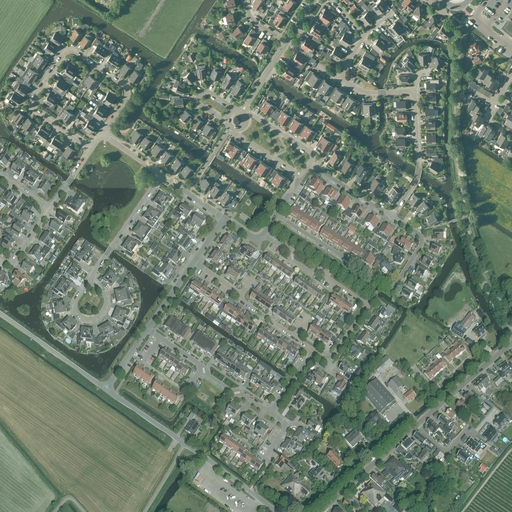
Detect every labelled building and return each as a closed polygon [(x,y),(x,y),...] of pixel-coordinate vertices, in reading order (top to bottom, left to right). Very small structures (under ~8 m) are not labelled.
[(238,0),(226,0),(227,0),(226,0),(229,9),(236,7),(235,2),(239,1),(238,0)] [(260,10),(263,5),(254,0),(252,4),(258,8),(256,10),(261,14),(263,11),(260,10)] [(380,0),(377,0),(376,2),(382,10),(386,6),(380,0)] [(412,2),(413,0),(412,0),(399,0),(396,5),(401,9),(405,6),(410,10),(415,4),(412,2)] [(291,12),(294,7),(286,2),(283,6),(291,12)] [(378,13),(382,10),(376,2),(371,6),(370,4),(368,6),(372,10),(374,8),(378,13)] [(347,8),(348,9),(352,13),(357,8),(354,4),(350,7),(349,6),(347,8)] [(412,13),(419,18),(423,13),(423,14),(425,12),(424,12),(425,11),(419,5),(412,13)] [(366,10),(363,13),(364,14),(370,21),(374,17),(369,12),(372,10),(368,6),(365,8),(366,10)] [(287,18),(282,15),(283,12),(277,8),(274,13),(277,15),(275,17),(284,23),(287,18)] [(330,11),(329,12),(325,9),(322,14),(331,20),(332,20),(333,19),(334,19),(334,18),(334,17),(334,16),(336,13),(332,11),(331,10),(330,10),(330,11)] [(234,17),(237,17),(237,13),(225,15),(228,24),(235,23),(234,17)] [(328,24),(331,20),(322,14),(319,19),(323,21),(321,24),(327,27),(328,24)] [(364,14),(360,17),(360,18),(362,20),(366,24),(370,21),(364,14)] [(427,26),(430,28),(437,20),(432,16),(428,21),(425,19),(420,24),(426,28),(427,26)] [(281,27),(284,23),(275,17),(274,20),(270,18),(268,22),(273,26),(275,23),(281,27)] [(404,27),(403,26),(405,25),(405,24),(402,21),(399,18),(399,17),(397,19),(394,21),(395,22),(392,24),(402,35),(405,33),(405,31),(402,29),(404,27)] [(321,24),(320,26),(316,23),(313,28),(320,33),(322,30),(324,32),(325,30),(327,31),(329,28),(327,27),(321,24)] [(341,31),(338,35),(341,37),(349,42),(352,37),(347,33),(349,30),(347,29),(349,27),(345,23),(344,26),(341,31)] [(240,30),(243,27),(241,24),(232,31),(233,32),(230,34),(231,35),(233,36),(234,37),(236,36),(237,38),(243,34),(240,30)] [(401,36),(402,35),(392,24),(389,27),(389,26),(386,28),(393,37),(398,32),(401,36)] [(438,32),(446,39),(451,32),(443,25),(440,29),(437,26),(431,32),(435,35),(438,32)] [(319,35),(320,33),(313,28),(310,33),(314,35),(312,38),(319,42),(322,38),(319,35)] [(70,37),(77,42),(82,34),(75,29),(70,37)] [(256,39),(252,36),(255,31),(252,29),(244,40),(243,43),(247,45),(250,44),(252,45),(251,48),(254,50),(260,40),(257,38),(256,39)] [(50,39),(58,45),(63,38),(55,32),(50,39)] [(383,47),(386,43),(388,45),(390,42),(382,33),(380,36),(379,35),(377,37),(378,38),(375,41),(383,47)] [(86,49),(92,41),(93,39),(93,37),(88,34),(86,34),(85,36),(79,44),(86,49)] [(312,38),(311,40),(306,37),(304,42),(311,47),(313,44),(314,45),(316,44),(317,45),(319,42),(312,38)] [(347,46),(349,42),(341,37),(340,38),(338,37),(337,37),(336,39),(334,38),(332,41),(334,42),(339,45),(339,44),(340,45),(343,43),(347,46)] [(98,45),(100,41),(97,39),(94,45),(96,46),(92,53),(95,56),(95,55),(96,56),(102,47),(98,45)] [(258,49),(256,51),(261,55),(263,53),(262,53),(263,52),(267,55),(268,52),(267,51),(269,47),(264,44),(267,41),(263,39),(261,42),(257,48),(258,49)] [(56,47),(49,42),(46,40),(40,48),(44,50),(44,49),(46,50),(44,54),(47,56),(49,53),(52,54),(53,54),(54,52),(54,51),(56,47)] [(378,53),(383,47),(375,41),(373,44),(372,43),(370,46),(372,48),(370,50),(376,56),(378,53)] [(315,49),(311,47),(304,42),(301,47),(305,49),(303,52),(312,57),(314,54),(312,53),(315,49)] [(334,42),(332,44),(335,46),(332,51),(340,56),(343,51),(338,47),(339,45),(334,42)] [(471,52),(470,54),(470,55),(472,54),(475,52),(476,53),(480,50),(480,49),(482,48),(479,44),(478,45),(476,42),(473,44),(470,46),(472,50),(470,51),(471,52)] [(102,47),(96,56),(97,56),(97,57),(100,59),(101,58),(101,59),(105,52),(108,54),(111,49),(109,47),(105,44),(102,47)] [(114,51),(111,49),(108,54),(110,56),(106,62),(106,63),(109,65),(109,64),(110,65),(116,57),(118,54),(114,51)] [(47,60),(48,60),(41,56),(43,53),(38,50),(36,52),(37,53),(34,57),(44,64),(45,63),(46,64),(48,61),(47,60)] [(338,60),(340,56),(332,51),(331,53),(327,51),(325,55),(330,59),(332,56),(338,60)] [(369,66),(375,57),(366,51),(362,56),(363,57),(361,60),(369,66)] [(312,57),(303,52),(302,54),(297,52),(294,56),(304,62),(306,63),(308,59),(310,60),(312,57)] [(427,53),(419,54),(419,63),(420,64),(422,64),(423,63),(427,63),(427,53)] [(439,68),(444,57),(440,55),(439,58),(436,56),(435,57),(432,56),(429,61),(432,63),(431,65),(439,68)] [(294,56),(292,61),(296,63),(294,66),(301,70),(303,68),(301,66),(304,62),(294,56)] [(482,61),(481,59),(479,56),(473,60),(476,65),(482,61)] [(44,64),(34,57),(31,61),(30,61),(28,63),(34,67),(35,65),(41,69),(42,69),(45,66),(44,65),(44,64)] [(119,62),(121,64),(125,58),(122,57),(120,60),(116,57),(110,65),(111,66),(111,67),(114,69),(114,68),(115,68),(119,62)] [(405,62),(403,65),(410,71),(413,68),(414,68),(416,66),(415,65),(416,65),(409,58),(408,59),(406,57),(403,60),(405,62)] [(366,71),(369,66),(361,60),(359,63),(358,63),(356,65),(366,71)] [(32,70),(34,67),(28,63),(26,66),(27,67),(24,71),(25,71),(35,78),(36,77),(36,78),(39,75),(38,74),(32,70)] [(81,69),(76,66),(74,68),(69,64),(66,69),(73,74),(74,72),(78,73),(81,69)] [(120,72),(127,76),(132,69),(125,64),(120,72)] [(196,78),(198,77),(198,80),(201,79),(201,77),(206,76),(205,68),(204,65),(200,65),(201,68),(197,69),(197,70),(194,72),(196,78)] [(218,80),(221,72),(217,70),(218,67),(214,66),(213,69),(210,77),(215,79),(214,81),(217,82),(218,80)] [(294,66),(293,68),(288,66),(285,70),(295,77),(298,72),(299,73),(301,70),(294,66)] [(479,78),(480,76),(483,70),(479,68),(476,73),(474,72),(473,75),(474,76),(479,78)] [(480,76),(479,78),(483,81),(489,71),(484,68),(483,70),(480,76)] [(66,69),(63,73),(68,77),(67,80),(72,83),(74,81),(73,80),(75,75),(73,74),(66,69)] [(315,73),(312,71),(310,69),(309,71),(307,74),(304,78),(303,79),(306,81),(306,80),(312,84),(318,76),(315,74),(315,73)] [(129,78),(136,83),(141,75),(134,70),(129,78)] [(186,70),(182,74),(184,76),(183,77),(185,79),(183,81),(185,84),(187,82),(188,84),(192,81),(194,82),(196,81),(195,79),(196,78),(194,72),(190,73),(190,72),(189,73),(186,70)] [(293,80),(295,77),(285,70),(282,75),(287,77),(285,80),(291,85),(294,81),(293,80)] [(35,78),(25,71),(22,75),(18,72),(16,75),(22,79),(24,81),(26,78),(32,83),(32,82),(33,83),(35,80),(34,79),(35,78)] [(487,83),(491,78),(492,75),(493,74),(489,71),(483,81),(487,83)] [(233,81),(232,80),(234,78),(228,74),(221,84),(226,86),(224,89),(227,90),(228,88),(230,89),(234,84),(232,83),(233,81)] [(399,75),(399,83),(409,83),(410,82),(410,79),(409,79),(409,74),(399,75)] [(83,79),(77,87),(80,89),(82,86),(84,87),(85,87),(87,84),(89,85),(94,78),(89,75),(88,77),(85,81),(83,79)] [(318,88),(324,79),(321,77),(321,78),(318,76),(312,84),(318,88)] [(59,78),(56,83),(63,88),(65,86),(66,86),(68,86),(70,83),(66,80),(65,82),(59,78)] [(94,78),(89,85),(91,87),(90,89),(92,90),(91,92),(89,95),(91,96),(93,93),(93,94),(97,88),(95,87),(98,81),(94,78)] [(490,88),(491,87),(495,80),(491,78),(487,83),(486,86),(490,88)] [(184,92),(186,87),(178,84),(179,81),(176,79),(173,85),(177,87),(175,92),(183,95),(185,96),(186,93),(184,92)] [(324,92),(329,83),(326,81),(327,80),(324,79),(318,88),(324,92)] [(436,90),(436,87),(439,87),(438,79),(430,80),(430,82),(426,82),(426,91),(436,90)] [(495,90),(500,82),(496,79),(495,80),(491,87),(495,90)] [(234,84),(230,89),(232,90),(231,93),(233,94),(234,92),(239,95),(244,88),(243,87),(245,84),(239,80),(235,85),(234,84)] [(28,88),(20,83),(18,82),(16,82),(13,87),(14,89),(15,90),(23,95),(26,92),(27,92),(28,90),(28,89),(28,88)] [(56,83),(53,87),(57,90),(55,92),(62,97),(64,94),(63,94),(64,91),(65,92),(67,90),(63,88),(56,83)] [(330,95),(336,86),(333,84),(333,85),(329,83),(324,92),(330,95)] [(336,99),(341,91),(338,89),(339,88),(336,86),(330,95),(336,99)] [(342,103),(348,94),(345,92),(344,93),(341,91),(336,99),(342,103)] [(55,92),(54,95),(50,92),(47,97),(56,103),(59,99),(60,100),(62,97),(55,92)] [(105,96),(112,101),(116,97),(108,92),(105,96)] [(17,105),(21,98),(14,93),(11,96),(9,94),(6,98),(9,99),(9,100),(7,103),(12,107),(15,104),(17,105)] [(427,102),(436,102),(436,93),(426,94),(427,102)] [(347,107),(353,99),(350,97),(351,96),(348,94),(342,103),(347,107)] [(97,101),(102,104),(104,102),(109,106),(112,101),(105,96),(103,95),(100,99),(99,98),(97,101)] [(182,98),(179,98),(179,96),(171,95),(172,100),(170,100),(171,103),(174,102),(175,108),(184,106),(183,101),(185,101),(185,98),(182,98)] [(53,108),(56,103),(47,97),(44,101),(49,105),(47,107),(53,111),(54,108),(53,108)] [(265,111),(272,100),(268,98),(266,100),(264,99),(258,109),(261,110),(262,109),(265,111)] [(399,98),(392,98),(392,102),(396,101),(396,107),(392,107),(392,112),(397,112),(397,109),(406,109),(406,105),(407,104),(407,102),(406,101),(400,101),(399,98)] [(353,99),(347,107),(353,111),(356,113),(358,105),(357,105),(359,101),(357,100),(356,101),(353,99)] [(278,108),(274,106),(276,103),(272,100),(265,111),(268,113),(267,114),(273,118),(276,113),(275,112),(278,108)] [(480,106),(479,106),(476,104),(477,102),(473,100),(469,106),(473,109),(471,111),(475,114),(478,109),(480,106)] [(100,107),(102,104),(97,101),(95,103),(97,105),(94,109),(96,110),(103,115),(106,111),(100,107)] [(73,109),(68,106),(66,104),(62,109),(65,111),(61,117),(65,120),(70,112),(73,109)] [(504,108),(503,110),(506,112),(507,111),(511,114),(511,108),(510,107),(510,106),(507,104),(504,108)] [(429,108),(425,109),(425,117),(435,117),(434,108),(433,108),(433,106),(429,106),(429,108)] [(77,117),(79,114),(81,111),(79,109),(77,112),(74,115),(70,112),(65,120),(70,123),(73,117),(76,119),(77,117)] [(288,112),(288,110),(286,109),(284,109),(283,111),(281,110),(279,112),(277,111),(276,113),(273,118),(278,121),(278,120),(282,122),(287,114),(288,112)] [(478,120),(480,116),(482,112),(478,109),(475,114),(473,117),(478,120)] [(100,119),(103,115),(96,110),(94,112),(90,111),(87,114),(93,118),(94,116),(100,119)] [(191,116),(193,114),(191,112),(189,114),(185,110),(179,116),(186,122),(184,124),(187,125),(192,118),(191,118),(192,116),(191,116)] [(20,124),(25,116),(18,112),(13,119),(11,122),(15,124),(17,122),(20,124)] [(396,112),(397,121),(406,121),(406,112),(396,112)] [(93,118),(87,114),(86,113),(83,116),(89,120),(86,124),(93,129),(96,124),(91,121),(93,118)] [(475,123),(474,126),(477,127),(475,132),(479,134),(484,125),(481,124),(485,118),(483,117),(485,115),(482,113),(480,116),(478,120),(475,123)] [(293,118),(287,114),(282,122),(285,124),(284,125),(287,127),(293,118)] [(301,118),(295,114),(293,118),(287,127),(290,129),(290,128),(293,130),(299,121),(301,118)] [(203,122),(205,119),(202,118),(201,120),(196,117),(192,124),(190,127),(194,129),(195,127),(199,129),(203,122)] [(28,118),(22,126),(29,131),(30,130),(32,132),(35,128),(32,126),(35,123),(28,118)] [(426,129),(435,128),(435,120),(425,120),(426,129)] [(305,125),(299,121),(293,130),(297,132),(296,133),(299,134),(305,125)] [(201,130),(199,133),(204,136),(211,140),(212,138),(216,132),(213,130),(214,128),(209,126),(211,123),(208,122),(207,124),(202,131),(201,130)] [(90,133),(93,129),(86,124),(85,126),(82,124),(80,126),(79,125),(77,128),(83,132),(85,130),(90,133)] [(305,137),(311,129),(305,125),(299,134),(301,136),(302,135),(305,137)] [(491,129),(492,127),(488,125),(486,127),(484,125),(479,134),(482,136),(482,135),(486,137),(491,129)] [(39,138),(45,130),(44,129),(45,129),(41,126),(41,127),(36,133),(34,131),(33,133),(30,137),(33,139),(35,135),(39,138)] [(317,133),(315,132),(316,130),(316,128),(313,126),(311,129),(305,137),(308,139),(308,140),(311,142),(317,133)] [(395,127),(395,136),(405,135),(405,127),(395,127)] [(491,129),(486,137),(487,137),(485,139),(486,140),(488,142),(490,142),(492,143),(497,135),(494,134),(496,132),(491,129)] [(45,139),(49,133),(50,132),(47,130),(46,131),(45,130),(39,138),(44,141),(41,144),(44,146),(48,141),(45,139)] [(131,138),(138,143),(143,135),(136,130),(131,138)] [(499,147),(505,137),(507,136),(502,133),(499,138),(497,141),(494,139),(492,143),(491,145),(494,147),(495,145),(499,147)] [(322,148),(329,137),(325,134),(323,137),(321,136),(315,145),(318,147),(319,146),(322,148)] [(426,143),(436,143),(435,134),(426,135),(426,143)] [(53,148),(59,140),(58,139),(58,138),(55,136),(55,137),(54,136),(50,143),(48,141),(44,146),(47,148),(49,145),(53,148)] [(152,142),(153,140),(153,139),(148,136),(146,136),(146,137),(145,137),(140,145),(147,149),(152,142)] [(499,147),(499,148),(503,151),(501,154),(504,156),(506,153),(508,149),(505,147),(510,140),(507,138),(508,137),(507,136),(505,137),(499,147)] [(334,143),(332,142),(333,140),(333,139),(329,137),(322,148),(325,150),(325,151),(328,153),(334,143)] [(395,143),(392,143),(393,147),(396,147),(405,147),(405,138),(395,139),(395,143)] [(59,149),(63,143),(63,142),(64,142),(60,139),(60,140),(59,140),(53,148),(57,151),(55,154),(58,156),(59,155),(61,151),(59,149)] [(232,155),(237,147),(234,145),(235,144),(229,141),(223,150),(232,155)] [(151,152),(158,157),(163,149),(157,145),(151,152)] [(67,156),(70,159),(75,151),(68,146),(64,152),(61,151),(59,155),(61,156),(63,154),(67,156)] [(432,158),(434,158),(443,157),(438,157),(438,154),(436,154),(436,146),(426,146),(427,155),(432,155),(432,158)] [(240,161),(246,151),(241,148),(240,149),(237,147),(232,155),(240,161)] [(168,164),(173,156),(166,151),(161,159),(164,161),(164,163),(166,164),(167,163),(168,164)] [(5,167),(10,159),(11,157),(11,155),(7,152),(4,152),(3,154),(0,158),(0,163),(1,164),(1,165),(3,167),(4,166),(5,167)] [(335,165),(341,156),(335,152),(329,161),(335,165)] [(248,166),(254,158),(250,156),(251,155),(248,153),(242,162),(248,166)] [(347,160),(348,159),(349,157),(346,155),(342,162),(344,164),(341,169),(348,174),(353,165),(347,160)] [(23,162),(19,159),(16,157),(12,163),(15,164),(10,171),(11,171),(10,171),(13,174),(14,173),(15,174),(23,162)] [(254,170),(260,160),(257,159),(257,160),(254,158),(248,166),(254,170)] [(179,171),(184,164),(177,159),(172,167),(179,171)] [(260,174),(265,165),(262,163),(263,162),(260,160),(254,170),(260,174)] [(436,173),(440,166),(432,161),(428,168),(436,173)] [(30,167),(27,165),(23,162),(15,174),(16,174),(15,175),(18,177),(19,176),(19,177),(24,171),(26,172),(30,167)] [(188,178),(194,170),(187,165),(181,173),(188,178)] [(266,177),(272,168),(269,166),(269,167),(265,165),(260,174),(266,177)] [(363,168),(363,167),(360,165),(357,170),(360,172),(356,179),(362,183),(369,172),(363,168)] [(32,169),(30,167),(26,172),(28,174),(24,180),(24,181),(27,183),(28,182),(29,183),(36,172),(32,169)] [(276,184),(282,176),(279,174),(279,173),(276,171),(270,180),(276,184)] [(41,175),(40,175),(36,172),(29,183),(30,184),(29,185),(32,187),(33,186),(37,180),(40,182),(43,176),(41,175)] [(373,182),(369,187),(376,192),(377,189),(381,191),(385,185),(381,183),(382,183),(383,180),(377,176),(377,175),(374,173),(373,175),(370,180),(373,182)] [(282,188),(288,179),(286,177),(285,178),(282,176),(276,184),(282,188)] [(49,180),(45,177),(42,181),(43,182),(38,190),(45,195),(50,187),(52,184),(49,182),(49,180)] [(203,189),(207,191),(213,183),(206,179),(200,186),(201,187),(201,188),(202,189),(203,189)] [(313,190),(318,183),(313,180),(308,187),(313,190)] [(215,185),(210,193),(214,195),(214,197),(215,198),(216,197),(217,198),(222,190),(218,187),(220,185),(216,182),(214,184),(215,185)] [(319,191),(322,185),(318,183),(313,190),(312,192),(313,193),(316,195),(315,196),(318,198),(321,193),(319,191)] [(393,203),(400,192),(393,188),(388,195),(389,195),(387,199),(393,203)] [(327,199),(332,192),(327,189),(324,194),(321,193),(318,198),(320,200),(323,196),(327,199)] [(225,192),(220,200),(227,205),(232,197),(225,192)] [(332,192),(327,199),(329,200),(328,202),(330,204),(329,205),(331,207),(332,207),(335,202),(333,200),(336,195),(332,192)] [(2,196),(0,199),(0,202),(1,204),(4,206),(5,207),(7,203),(12,196),(8,193),(4,198),(2,196)] [(166,198),(160,194),(157,197),(158,197),(157,199),(165,204),(167,201),(169,203),(170,202),(173,199),(167,195),(166,198)] [(416,206),(421,199),(414,194),(409,201),(413,204),(412,206),(415,208),(416,206)] [(13,204),(17,199),(12,196),(7,203),(11,206),(9,209),(12,211),(14,208),(16,206),(13,204)] [(86,201),(81,197),(80,198),(77,196),(75,200),(75,201),(74,203),(72,202),(73,202),(72,201),(69,199),(65,205),(69,208),(69,207),(77,212),(83,203),(83,204),(86,201)] [(341,208),(346,201),(341,198),(338,203),(335,202),(332,207),(335,209),(337,205),(341,208)] [(163,207),(165,204),(157,199),(156,200),(156,199),(153,202),(154,203),(159,207),(157,209),(163,213),(165,210),(165,209),(165,208),(163,207)] [(430,208),(429,207),(431,205),(427,200),(425,202),(424,202),(418,207),(418,208),(416,209),(418,211),(420,210),(423,214),(430,208)] [(348,208),(350,204),(346,201),(341,208),(346,211),(343,215),(346,216),(350,209),(348,208)] [(27,203),(20,212),(24,214),(31,219),(34,215),(29,211),(32,207),(27,203)] [(176,209),(173,215),(175,217),(177,213),(182,216),(187,208),(186,207),(187,207),(184,204),(183,205),(179,211),(176,209)] [(293,218),(299,207),(298,206),(296,209),(293,207),(288,215),(293,218)] [(297,221),(302,213),(300,211),(301,208),(299,207),(293,218),(297,221)] [(355,217),(360,210),(355,207),(353,211),(350,209),(346,216),(351,219),(353,216),(355,217)] [(188,217),(192,211),(192,210),(189,208),(188,209),(187,208),(182,216),(185,219),(182,224),(185,226),(186,224),(190,219),(188,217)] [(155,213),(150,209),(149,209),(147,212),(148,212),(147,214),(157,221),(162,214),(157,210),(155,213)] [(361,218),(364,213),(360,210),(355,217),(358,219),(355,222),(360,225),(363,220),(361,218)] [(61,211),(59,211),(58,213),(59,214),(56,218),(64,223),(66,220),(67,222),(69,222),(71,219),(71,218),(68,216),(69,216),(61,211)] [(302,224),(309,213),(307,212),(305,215),(302,213),(297,221),(302,224)] [(307,227),(312,219),(309,217),(311,214),(309,213),(302,224),(307,227)] [(28,224),(31,219),(24,214),(22,216),(21,215),(19,215),(18,217),(17,216),(15,219),(21,222),(22,220),(28,224)] [(152,228),(157,221),(147,214),(146,215),(145,214),(143,218),(144,218),(149,222),(147,224),(152,228)] [(190,219),(186,224),(189,226),(193,229),(195,226),(201,218),(200,217),(201,216),(198,214),(197,215),(197,214),(193,221),(190,219)] [(431,225),(438,221),(434,214),(426,218),(429,222),(427,224),(428,226),(431,225)] [(369,226),(374,219),(370,216),(366,221),(363,220),(360,225),(363,227),(365,224),(369,226)] [(200,229),(206,221),(205,220),(206,220),(203,218),(202,218),(201,218),(195,226),(200,229)] [(312,230),(319,219),(317,218),(315,221),(312,219),(307,227),(312,230)] [(19,225),(21,222),(15,219),(13,221),(14,225),(15,226),(14,228),(21,233),(24,229),(19,225)] [(317,233),(322,225),(319,223),(321,220),(319,219),(312,230),(317,233)] [(374,234),(378,229),(375,227),(379,222),(374,219),(369,226),(374,229),(371,232),(374,234)] [(60,229),(62,226),(54,220),(52,224),(51,224),(49,226),(50,227),(57,233),(60,234),(62,231),(60,229)] [(137,228),(136,229),(144,234),(147,236),(150,232),(152,229),(146,225),(145,228),(144,227),(140,224),(139,224),(136,227),(137,228)] [(374,234),(381,239),(388,228),(384,225),(380,231),(378,229),(374,234)] [(324,238),(331,227),(329,226),(328,229),(324,227),(319,235),(324,238)] [(329,241),(334,233),(331,231),(333,228),(331,227),(324,238),(329,241)] [(18,237),(21,233),(14,228),(13,230),(11,229),(9,229),(9,230),(5,228),(4,230),(4,231),(5,232),(11,236),(13,234),(18,237)] [(381,239),(388,243),(389,243),(389,242),(391,240),(392,238),(389,236),(393,231),(388,228),(381,239)] [(144,234),(136,229),(135,230),(133,233),(133,234),(138,237),(137,240),(142,243),(147,236),(144,234)] [(434,237),(432,237),(432,240),(435,240),(443,240),(443,239),(446,238),(445,233),(443,233),(443,231),(434,232),(434,237)] [(9,239),(11,236),(5,232),(2,236),(4,237),(2,240),(12,247),(15,242),(9,239)] [(192,243),(186,238),(187,236),(182,232),(180,235),(183,237),(180,241),(189,247),(189,246),(190,246),(192,243)] [(334,244),(341,233),(339,232),(337,235),(334,233),(329,241),(334,244)] [(45,233),(42,236),(43,237),(42,238),(51,243),(54,239),(57,241),(59,242),(60,240),(53,235),(52,237),(46,233),(45,233)] [(339,247),(344,239),(341,237),(343,234),(341,233),(334,244),(339,247)] [(235,245),(238,241),(232,237),(230,239),(225,236),(222,240),(230,246),(232,243),(235,245)] [(44,249),(49,252),(51,250),(51,249),(54,245),(51,243),(42,238),(42,239),(41,238),(39,241),(40,242),(39,242),(46,246),(44,249)] [(344,250),(351,239),(349,238),(347,241),(344,239),(339,247),(344,250)] [(409,250),(413,244),(404,238),(401,242),(398,240),(395,245),(401,249),(403,246),(409,250)] [(134,243),(129,239),(129,240),(128,239),(126,242),(127,243),(126,244),(134,249),(137,245),(139,247),(141,244),(136,240),(134,243)] [(172,246),(178,250),(179,247),(186,251),(187,252),(189,248),(188,248),(189,247),(180,241),(181,241),(178,239),(175,243),(174,243),(173,245),(173,246),(172,246)] [(348,253),(354,245),(351,243),(352,240),(351,239),(344,250),(348,253)] [(9,251),(12,247),(2,240),(0,242),(0,248),(2,250),(4,248),(9,251)] [(228,249),(230,246),(222,240),(219,245),(224,249),(222,251),(227,255),(230,250),(228,249)] [(86,242),(79,252),(89,260),(90,258),(91,259),(93,256),(92,255),(93,255),(89,252),(93,246),(86,242)] [(438,255),(441,247),(434,244),(431,243),(430,245),(432,246),(430,251),(438,255)] [(132,252),(134,249),(126,244),(125,245),(124,245),(122,248),(123,248),(123,249),(128,252),(126,255),(131,258),(135,254),(132,252)] [(172,246),(173,246),(169,244),(167,246),(171,249),(174,251),(171,255),(179,261),(180,260),(181,260),(183,257),(182,257),(182,256),(176,252),(178,250),(172,246)] [(353,256),(360,245),(358,244),(356,247),(354,245),(348,253),(353,256)] [(358,259),(363,251),(360,249),(362,246),(360,245),(353,256),(358,259)] [(245,257),(251,249),(246,246),(242,251),(240,250),(236,255),(241,258),(242,255),(245,257)] [(392,255),(393,255),(394,256),(394,262),(400,264),(403,259),(400,254),(402,251),(394,246),(392,253),(392,254),(392,255)] [(35,247),(33,250),(34,250),(33,251),(41,257),(44,259),(47,255),(49,252),(44,249),(42,251),(36,247),(35,247)] [(251,249),(245,257),(248,259),(246,262),(249,265),(253,267),(254,266),(257,261),(254,260),(252,258),(255,253),(251,249)] [(227,255),(222,251),(220,254),(215,250),(212,255),(220,260),(222,257),(224,259),(227,255)] [(38,261),(41,257),(33,251),(32,252),(29,255),(30,256),(36,260),(34,263),(40,266),(41,263),(38,261)] [(365,264),(370,256),(368,255),(369,252),(367,251),(361,261),(365,264)] [(79,252),(74,259),(79,263),(81,261),(86,264),(87,264),(89,261),(88,261),(89,260),(79,252)] [(268,264),(272,257),(268,254),(263,261),(268,264)] [(370,256),(365,264),(370,267),(373,261),(376,263),(377,261),(379,257),(376,255),(376,257),(371,254),(370,256)] [(178,262),(179,261),(171,255),(168,259),(165,257),(163,260),(168,263),(170,261),(176,265),(177,265),(179,262),(178,262)] [(218,263),(220,260),(212,255),(209,259),(214,263),(211,268),(215,270),(216,268),(218,270),(221,265),(218,263)] [(433,261),(430,259),(431,258),(429,256),(428,258),(426,256),(423,261),(421,260),(419,262),(421,263),(421,264),(428,268),(433,261)] [(272,267),(277,260),(272,257),(268,264),(272,267)] [(391,264),(383,259),(379,257),(377,261),(380,263),(382,265),(381,266),(381,267),(380,268),(381,270),(383,272),(385,274),(387,275),(388,273),(390,274),(390,275),(392,276),(393,276),(394,274),(396,271),(389,267),(391,264)] [(166,266),(168,263),(163,260),(161,262),(164,265),(161,269),(170,275),(170,274),(171,274),(173,271),(172,270),(173,270),(166,266)] [(277,270),(281,263),(277,260),(272,267),(277,270)] [(68,268),(71,270),(78,275),(79,274),(80,275),(82,272),(81,271),(82,271),(76,267),(78,265),(73,261),(68,268)] [(21,269),(29,274),(34,267),(26,262),(21,269)] [(231,278),(236,270),(233,268),(235,266),(230,263),(227,268),(230,270),(226,275),(231,278)] [(281,273),(286,267),(281,263),(277,270),(281,273)] [(418,268),(415,273),(417,274),(416,275),(420,277),(421,276),(422,278),(423,276),(426,278),(429,273),(426,271),(427,270),(420,266),(418,265),(416,267),(418,268)] [(155,269),(152,273),(159,277),(160,275),(166,279),(167,279),(170,276),(169,276),(170,275),(161,269),(158,267),(156,270),(155,269)] [(285,276),(290,270),(286,267),(281,273),(285,276)] [(116,273),(112,270),(109,268),(105,273),(107,275),(103,279),(104,280),(103,280),(106,283),(107,282),(108,283),(114,276),(116,273)] [(77,277),(78,275),(71,270),(69,273),(66,271),(63,275),(68,279),(70,277),(75,280),(76,280),(78,277),(77,277)] [(236,270),(231,278),(235,282),(239,276),(242,278),(243,279),(247,274),(245,273),(241,270),(239,272),(236,270)] [(290,279),(295,273),(290,270),(285,276),(290,279)] [(0,283),(2,284),(1,285),(6,286),(6,284),(10,285),(11,281),(8,280),(8,279),(4,278),(5,274),(0,272),(0,283)] [(25,275),(23,277),(18,272),(13,276),(15,279),(13,281),(15,286),(20,284),(25,280),(28,283),(32,280),(25,275)] [(123,279),(120,277),(118,276),(116,278),(114,276),(108,283),(109,284),(108,285),(111,287),(112,287),(116,282),(118,284),(123,279)] [(65,283),(67,281),(62,277),(57,284),(67,291),(68,290),(69,291),(71,288),(70,287),(71,287),(65,283)] [(298,286),(303,280),(298,277),(294,283),(298,286)] [(414,291),(418,284),(411,279),(408,284),(406,282),(405,285),(407,286),(414,291)] [(303,289),(307,283),(303,280),(298,286),(303,289)] [(194,293),(200,284),(195,281),(192,284),(190,283),(186,287),(187,288),(185,290),(188,292),(189,290),(194,293)] [(205,286),(207,283),(205,282),(204,284),(203,286),(200,284),(194,293),(193,293),(198,296),(199,294),(204,287),(205,286)] [(307,292),(312,286),(307,283),(303,289),(307,292)] [(66,293),(67,291),(57,284),(52,291),(57,295),(59,293),(64,296),(65,296),(67,293),(66,293)] [(117,298),(130,294),(128,289),(128,285),(128,284),(120,286),(121,289),(118,289),(119,291),(115,292),(114,292),(115,296),(116,296),(117,298)] [(312,296),(316,289),(312,286),(307,292),(312,296)] [(204,298),(209,290),(204,287),(199,294),(204,298)] [(260,294),(257,292),(260,288),(258,287),(255,291),(250,298),(255,301),(260,294)] [(402,297),(400,300),(405,303),(407,300),(408,300),(412,293),(405,289),(403,287),(401,290),(404,291),(401,296),(402,297)] [(207,303),(214,294),(215,293),(217,290),(215,288),(212,292),(209,290),(204,298),(203,300),(207,303)] [(316,299),(321,292),(316,289),(312,296),(316,299)] [(272,291),(270,290),(267,294),(264,298),(259,305),(264,308),(269,301),(270,299),(268,297),(272,291)] [(267,294),(265,292),(262,296),(260,294),(255,301),(259,305),(264,298),(267,294)] [(321,302),(325,295),(321,292),(316,299),(321,302)] [(118,303),(121,302),(122,304),(124,304),(125,307),(132,305),(130,294),(117,298),(117,299),(116,299),(117,303),(118,303)] [(214,304),(218,297),(214,294),(207,303),(208,303),(209,301),(214,304)] [(92,295),(90,301),(95,304),(98,298),(92,295)] [(334,305),(339,298),(334,295),(329,302),(326,306),(328,307),(331,303),(334,305)] [(226,302),(223,301),(223,300),(218,297),(214,304),(212,307),(217,310),(217,309),(220,311),(226,302)] [(339,298),(334,305),(336,307),(335,309),(334,311),(336,312),(343,301),(343,300),(341,299),(340,299),(339,298)] [(264,308),(264,309),(268,312),(269,311),(272,307),(275,309),(279,302),(274,299),(273,301),(272,303),(269,301),(264,308)] [(63,302),(57,303),(57,300),(50,301),(51,304),(51,310),(64,308),(64,306),(65,306),(64,302),(63,302)] [(343,312),(348,304),(343,301),(336,312),(338,314),(340,310),(343,312)] [(228,304),(226,302),(220,311),(227,316),(233,307),(228,304)] [(348,304),(343,312),(345,313),(344,316),(346,317),(347,316),(349,318),(353,313),(350,311),(353,308),(352,307),(351,305),(350,306),(348,304)] [(238,310),(231,319),(236,322),(237,321),(241,316),(243,314),(240,312),(242,308),(241,306),(239,309),(238,310)] [(381,313),(380,315),(384,318),(385,316),(389,318),(394,310),(388,306),(386,309),(385,308),(384,307),(383,307),(382,307),(381,308),(380,308),(380,309),(380,310),(380,311),(380,312),(381,313)] [(231,319),(238,310),(233,307),(227,316),(231,319)] [(277,317),(282,310),(277,307),(273,314),(277,317)] [(65,313),(66,313),(65,309),(64,309),(64,308),(51,310),(52,315),(51,315),(52,324),(54,323),(60,319),(59,314),(65,313)] [(125,315),(128,316),(130,311),(124,309),(123,312),(117,309),(116,309),(115,313),(116,313),(115,314),(124,318),(125,315)] [(282,320),(286,313),(282,310),(277,317),(282,320)] [(286,323),(291,316),(286,313),(282,320),(286,323)] [(127,319),(124,318),(115,314),(114,316),(113,315),(112,319),(113,319),(118,322),(117,325),(123,327),(127,319)] [(469,314),(460,325),(466,329),(474,318),(469,314)] [(248,320),(250,316),(248,315),(246,318),(246,319),(241,326),(245,329),(250,322),(248,320)] [(246,319),(241,316),(237,321),(236,322),(241,326),(246,319)] [(291,326),(295,320),(291,316),(286,323),(291,326)] [(169,330),(175,320),(171,317),(164,327),(169,330)] [(65,329),(72,323),(71,322),(71,321),(69,318),(68,319),(63,323),(60,319),(54,323),(59,328),(63,332),(66,330),(65,329)] [(373,318),(367,327),(374,331),(376,333),(380,327),(382,328),(384,325),(386,323),(381,320),(379,322),(373,318)] [(318,328),(315,326),(319,321),(316,319),(312,324),(313,325),(308,332),(313,335),(318,328)] [(173,335),(180,324),(175,320),(169,330),(171,331),(170,332),(173,335)] [(250,322),(245,329),(250,332),(249,334),(252,335),(253,334),(258,327),(250,322)] [(65,329),(66,330),(69,333),(67,336),(73,341),(75,335),(72,331),(76,327),(76,326),(74,323),(73,324),(72,323),(65,329)] [(117,334),(114,328),(112,329),(109,324),(108,324),(108,323),(105,325),(105,326),(104,327),(108,335),(113,332),(115,335),(117,334)] [(186,328),(181,324),(180,324),(173,335),(176,336),(176,335),(179,337),(186,328)] [(456,324),(452,331),(462,338),(466,331),(457,325),(456,324)] [(483,324),(473,332),(478,339),(488,331),(483,324)] [(325,327),(323,326),(322,328),(320,330),(318,328),(313,335),(317,338),(325,327)] [(322,342),(329,333),(326,331),(327,329),(328,327),(326,326),(325,327),(317,338),(322,342)] [(102,335),(97,337),(99,340),(101,339),(102,342),(105,340),(110,337),(108,335),(104,327),(102,327),(99,329),(99,330),(102,335)] [(86,339),(87,330),(86,330),(86,329),(82,328),(82,329),(81,329),(81,335),(78,335),(77,341),(82,342),(83,339),(86,339)] [(191,331),(186,328),(179,337),(184,341),(191,331)] [(86,339),(85,343),(94,344),(94,345),(99,346),(98,339),(95,339),(95,337),(92,337),(93,331),(92,331),(93,330),(89,329),(89,330),(87,330),(86,339)] [(261,339),(266,333),(261,330),(256,336),(261,339)] [(196,345),(202,335),(198,332),(191,342),(196,345)] [(266,342),(270,336),(266,333),(261,339),(266,342)] [(329,333),(322,342),(327,345),(330,341),(332,343),(334,344),(337,339),(335,338),(333,337),(334,336),(329,333)] [(373,342),(376,338),(371,334),(369,337),(363,333),(358,341),(364,346),(369,339),(373,342)] [(200,350),(207,339),(202,335),(196,345),(198,346),(197,347),(200,350)] [(270,345),(274,339),(270,336),(266,342),(270,345)] [(213,343),(207,339),(200,350),(203,352),(204,351),(206,352),(213,343)] [(279,342),(274,339),(270,345),(275,349),(276,347),(279,342)] [(280,350),(285,343),(280,340),(279,342),(276,347),(280,350)] [(462,353),(466,349),(460,343),(458,345),(456,342),(454,344),(462,353)] [(218,346),(213,343),(206,352),(211,356),(218,346)] [(285,353),(289,346),(285,343),(280,350),(285,353)] [(462,353),(454,344),(452,346),(454,348),(452,350),(458,357),(462,353)] [(289,356),(294,349),(289,346),(285,353),(289,356)] [(362,355),(365,350),(359,346),(357,349),(354,346),(350,352),(353,354),(352,357),(356,359),(357,357),(360,353),(362,355)] [(220,364),(224,357),(222,355),(224,353),(219,349),(215,355),(218,356),(215,361),(220,364)] [(294,359),(298,353),(294,349),(289,356),(294,359)] [(163,360),(168,354),(163,350),(158,357),(163,360)] [(458,357),(452,350),(450,352),(448,350),(446,351),(453,360),(454,360),(458,357)] [(449,364),(453,360),(446,351),(444,353),(446,355),(444,357),(449,364)] [(168,363),(172,357),(168,354),(163,360),(168,363)] [(224,367),(232,356),(230,355),(229,356),(227,359),(224,357),(220,364),(224,367)] [(232,356),(224,367),(226,368),(225,369),(228,372),(234,364),(231,362),(233,359),(231,358),(232,356)] [(172,366),(177,360),(172,357),(168,363),(172,366)] [(393,365),(392,364),(386,357),(373,368),(375,370),(371,373),(378,380),(381,377),(380,376),(393,365)] [(446,366),(441,360),(438,362),(436,359),(435,361),(434,361),(437,364),(442,370),(446,366)] [(180,365),(181,363),(177,360),(172,366),(176,369),(180,365)] [(234,364),(228,372),(232,374),(232,373),(234,374),(242,362),(239,361),(236,365),(234,364)] [(243,365),(244,364),(245,362),(243,361),(242,363),(242,362),(234,374),(238,377),(245,367),(243,365)] [(442,370),(437,364),(434,361),(433,363),(435,365),(432,367),(438,374),(442,370)] [(136,378),(143,368),(139,366),(140,364),(137,362),(132,369),(135,371),(132,375),(136,378)] [(351,369),(344,364),(343,363),(338,369),(346,374),(344,377),(347,379),(349,380),(352,376),(348,373),(351,369)] [(501,365),(498,368),(499,369),(501,372),(498,374),(503,379),(510,373),(511,376),(511,368),(509,365),(508,366),(505,363),(502,366),(501,365)] [(184,368),(180,365),(176,369),(175,371),(180,374),(184,368)] [(252,373),(248,369),(245,367),(238,377),(243,380),(246,376),(249,378),(250,376),(252,373)] [(438,374),(432,367),(430,369),(428,367),(426,368),(434,377),(438,374)] [(146,371),(144,369),(143,368),(136,378),(140,380),(146,371)] [(184,368),(180,374),(184,378),(189,371),(184,368)] [(434,377),(426,368),(424,370),(426,372),(424,374),(430,381),(434,377)] [(255,385),(260,378),(257,376),(259,374),(254,370),(252,373),(250,376),(253,377),(250,381),(255,385)] [(144,383),(150,373),(146,371),(140,380),(144,383)] [(312,381),(315,383),(320,375),(316,371),(312,377),(307,373),(304,378),(310,383),(312,381)] [(147,386),(154,376),(150,373),(144,383),(147,386)] [(321,383),(325,378),(320,375),(315,383),(318,385),(316,387),(321,390),(324,385),(321,383)] [(339,396),(342,393),(347,386),(342,383),(344,380),(339,376),(336,379),(340,381),(335,388),(333,392),(339,396)] [(155,392),(161,383),(158,380),(158,379),(156,377),(152,382),(155,384),(151,390),(155,392)] [(255,385),(259,388),(266,379),(264,377),(262,380),(260,378),(255,385)] [(395,401),(376,380),(374,377),(363,387),(366,389),(361,393),(377,411),(380,414),(395,401)] [(491,387),(488,384),(490,382),(485,377),(479,382),(486,390),(488,389),(489,389),(491,387)] [(499,377),(493,382),(498,387),(503,382),(499,377)] [(395,378),(388,384),(395,392),(402,386),(395,378)] [(264,391),(269,384),(267,383),(268,380),(266,379),(259,388),(264,391)] [(269,384),(264,391),(269,395),(270,393),(273,395),(274,392),(278,387),(279,385),(279,384),(275,382),(274,382),(273,384),(272,386),(269,384)] [(479,382),(474,386),(479,392),(480,391),(482,393),(483,393),(484,393),(485,392),(486,390),(479,382)] [(165,386),(163,384),(161,383),(155,392),(159,395),(165,386)] [(169,388),(165,386),(159,395),(162,398),(169,388)] [(166,400),(173,391),(169,388),(162,398),(166,400)] [(177,394),(175,392),(173,391),(166,400),(170,403),(177,394)] [(292,406),(298,410),(305,401),(299,398),(302,394),(298,391),(294,397),(297,399),(292,406)] [(408,402),(415,396),(410,391),(404,397),(408,402)] [(483,401),(483,402),(478,397),(475,399),(469,393),(466,395),(463,398),(470,404),(474,407),(477,404),(480,407),(484,403),(492,409),(494,406),(492,404),(488,401),(487,400),(486,400),(486,399),(483,401)] [(181,402),(184,397),(181,395),(180,396),(177,394),(170,403),(174,406),(178,400),(181,402)] [(471,407),(467,404),(462,399),(458,403),(457,403),(456,404),(457,405),(456,406),(463,411),(465,409),(467,411),(471,407)] [(224,407),(221,412),(226,415),(227,413),(230,415),(235,407),(231,404),(227,409),(224,407)] [(239,417),(236,415),(240,410),(235,407),(230,415),(232,417),(231,419),(235,422),(239,417)] [(460,422),(463,418),(459,415),(457,415),(456,414),(450,409),(446,414),(452,419),(454,417),(460,422)] [(378,416),(380,414),(377,411),(375,413),(375,412),(366,420),(372,427),(381,419),(378,416)] [(244,425),(250,417),(245,414),(242,419),(239,417),(235,422),(240,425),(241,423),(244,425)] [(496,420),(494,424),(494,425),(497,428),(498,427),(500,429),(504,424),(505,422),(506,423),(506,422),(505,422),(506,421),(508,422),(510,419),(503,414),(501,416),(501,415),(498,419),(497,418),(497,419),(498,419),(497,420),(496,420)] [(442,415),(438,420),(445,426),(443,429),(449,434),(452,430),(449,427),(451,423),(442,415)] [(254,420),(250,417),(244,425),(247,427),(245,429),(250,432),(253,427),(251,425),(254,420)] [(434,434),(440,427),(430,419),(426,423),(430,426),(428,429),(434,434)] [(320,428),(318,426),(311,420),(307,426),(310,428),(308,431),(311,434),(319,439),(321,437),(317,435),(318,433),(317,432),(320,428)] [(193,436),(199,427),(192,421),(185,431),(193,436)] [(347,423),(344,425),(346,428),(345,428),(349,432),(352,429),(347,423)] [(256,429),(253,427),(250,432),(257,437),(258,435),(264,427),(260,424),(256,429)] [(264,427),(258,435),(261,437),(259,439),(264,442),(268,437),(265,435),(268,430),(264,427)] [(311,434),(308,431),(306,430),(305,432),(300,429),(297,433),(305,439),(306,436),(309,438),(311,434)] [(490,429),(483,437),(489,443),(496,434),(498,435),(500,433),(495,429),(493,431),(490,429)] [(228,438),(224,435),(225,434),(227,435),(228,433),(224,430),(221,434),(223,436),(219,441),(223,445),(228,438)] [(355,431),(345,440),(347,442),(352,448),(362,439),(357,433),(355,431)] [(297,433),(294,438),(297,440),(296,443),(299,445),(302,447),(305,443),(303,441),(305,439),(297,433)] [(422,445),(427,440),(418,433),(417,434),(417,433),(413,438),(422,445)] [(448,433),(445,437),(452,442),(454,440),(455,439),(448,433)] [(228,448),(232,441),(228,438),(223,445),(228,448)] [(413,446),(414,445),(413,444),(408,439),(401,446),(407,452),(408,451),(407,450),(408,449),(409,450),(412,447),(411,446),(412,445),(413,446)] [(466,445),(466,446),(473,451),(473,452),(474,451),(477,447),(480,450),(483,452),(484,452),(483,451),(487,447),(487,448),(487,447),(481,442),(480,442),(478,445),(471,439),(470,439),(470,440),(466,445)] [(299,445),(294,441),(292,444),(287,440),(284,444),(294,452),(296,449),(299,445)] [(232,451),(237,444),(232,441),(228,448),(232,451)] [(237,454),(241,447),(237,444),(232,451),(237,454)] [(294,452),(284,444),(283,444),(284,445),(281,448),(280,448),(285,451),(283,454),(283,453),(287,456),(288,456),(291,458),(293,456),(290,452),(292,450),(294,452)] [(422,448),(424,450),(429,454),(432,450),(425,444),(422,448)] [(409,453),(408,453),(400,446),(397,450),(406,459),(411,460),(413,457),(409,453)] [(245,452),(246,450),(241,447),(237,454),(241,457),(245,452)] [(422,463),(429,454),(424,450),(418,456),(416,454),(414,456),(422,463)] [(461,451),(457,457),(461,460),(460,461),(464,465),(465,464),(468,460),(471,462),(475,457),(466,450),(463,453),(462,452),(461,451)] [(325,458),(330,463),(331,462),(337,468),(343,463),(336,456),(337,455),(333,451),(329,455),(329,454),(325,458)] [(249,455),(245,452),(241,457),(240,459),(245,462),(249,455)] [(249,465),(254,458),(249,455),(245,462),(249,465)] [(296,466),(290,462),(283,456),(275,465),(280,469),(284,464),(293,470),(296,466)] [(253,468),(258,461),(254,458),(249,465),(253,468)] [(386,466),(391,472),(389,474),(386,470),(382,474),(385,478),(390,475),(394,479),(392,481),(396,486),(400,483),(398,481),(403,476),(405,479),(412,473),(401,461),(398,463),(394,458),(386,466)] [(258,471),(263,464),(258,461),(253,468),(258,471)] [(324,477),(327,473),(321,468),(317,471),(316,470),(315,470),(314,470),(313,470),(312,471),(307,476),(311,479),(314,482),(316,479),(319,482),(321,479),(322,480),(324,477)] [(297,496),(300,491),(306,497),(310,491),(305,486),(292,474),(281,487),(293,498),(296,495),(297,496)] [(391,485),(383,477),(381,479),(375,474),(371,478),(380,487),(381,486),(382,487),(384,485),(388,488),(390,490),(393,487),(391,485)] [(373,482),(361,494),(374,506),(377,503),(384,496),(386,494),(373,482)]
